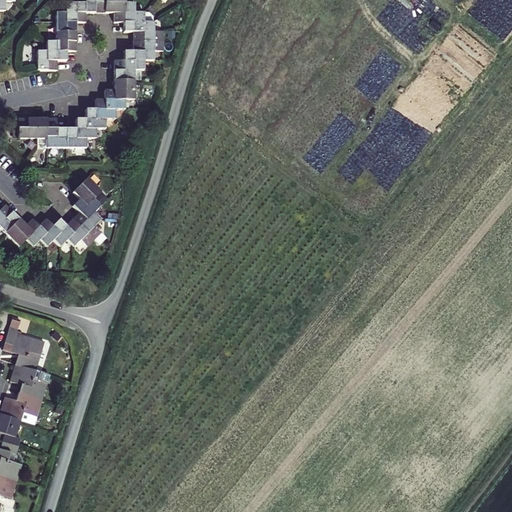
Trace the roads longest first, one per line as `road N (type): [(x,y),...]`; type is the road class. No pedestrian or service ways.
road 1 (unclassified): [(211,0),(106,324)]
road 2 (unclassified): [(106,324),(47,511)]
road 3 (residential): [(0,102),(70,85),(100,42)]
